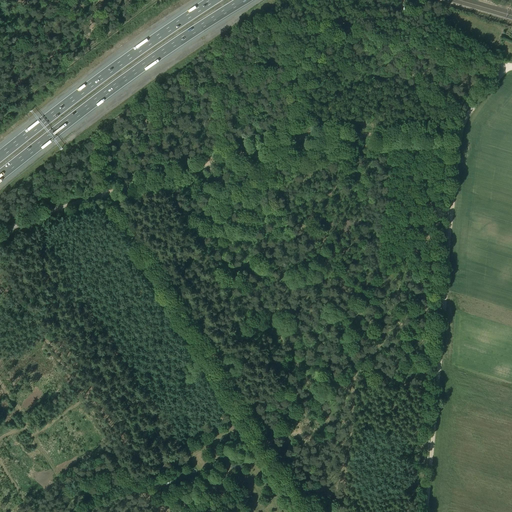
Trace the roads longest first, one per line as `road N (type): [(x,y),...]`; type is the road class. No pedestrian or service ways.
road 1 (track): [(342,511),(359,323),(261,164),(191,187),(206,215),(166,237),(98,252),(0,313)]
road 2 (track): [(0,234),(55,209),(296,139),(459,133)]
road 3 (track): [(426,511),(459,133)]
road 4 (track): [(305,511),(138,245)]
road 5 (motorway): [(0,175),(243,0)]
road 6 (track): [(0,269),(155,511)]
road 7 (track): [(69,274),(229,511)]
road 8 (track): [(206,215),(348,450)]
road 9 (motorway): [(212,0),(0,155)]
road 10 (track): [(137,482),(203,444),(237,411),(284,392),(318,396),(353,383)]
road 11 (track): [(0,382),(79,511)]
road 12 (track): [(508,67),(377,0)]
